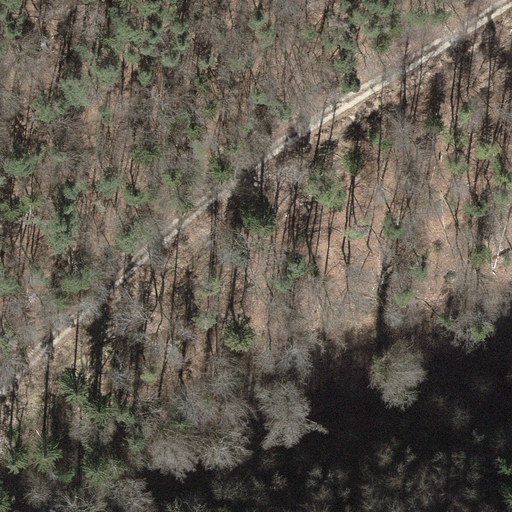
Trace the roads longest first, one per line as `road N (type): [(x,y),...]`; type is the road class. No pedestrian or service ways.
road 1 (track): [(511,0),(308,124),(193,216),(0,393)]
road 2 (track): [(11,511),(304,350),(511,293)]
